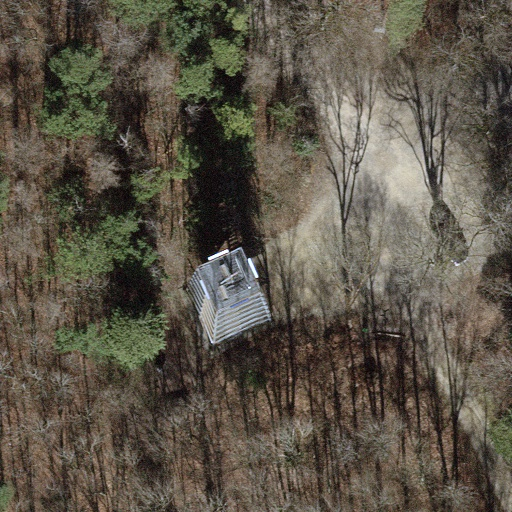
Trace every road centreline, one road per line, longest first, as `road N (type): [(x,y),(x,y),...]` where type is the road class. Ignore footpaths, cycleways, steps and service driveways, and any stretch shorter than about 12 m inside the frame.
road 1 (track): [(511,501),(361,199)]
road 2 (track): [(266,0),(361,199)]
road 3 (track): [(511,204),(361,199)]
